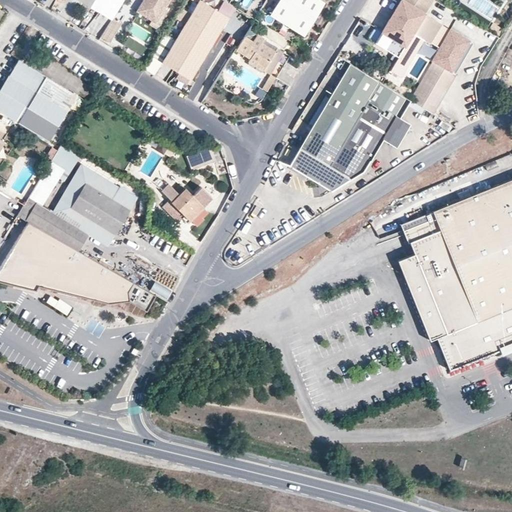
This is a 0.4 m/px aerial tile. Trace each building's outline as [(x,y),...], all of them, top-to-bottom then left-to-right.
[(83,0),(99,10),(112,18),(122,0),(83,0)] [(149,0),(142,0),(137,8),(142,11),(149,0)] [(167,0),(149,0),(142,11),(156,19),(167,0)] [(152,53),(189,76),(234,5),(226,0),(223,0),(218,9),(203,0),(198,0),(175,37),(166,31),(152,53)] [(320,0),(276,0),(270,10),(302,30),(320,0)] [(400,0),(395,9),(382,31),(376,42),(397,55),(408,36),(430,0),(400,0)] [(110,17),(99,35),(109,40),(119,22),(110,17)] [(463,20),(460,25),(469,30),(472,25),(463,20)] [(277,78),(289,56),(262,39),(263,37),(250,29),(237,48),(236,49),(249,57),(249,60),(277,78)] [(432,59),(450,70),(458,57),(453,54),(455,49),(457,50),(456,53),(459,55),(468,40),(450,29),(432,59)] [(406,60),(417,41),(408,36),(397,55),(403,59),(406,60)] [(454,72),(472,42),(468,40),(459,55),(456,53),(457,50),(455,49),(453,54),(458,57),(450,70),(454,72)] [(0,108),(49,139),(76,95),(19,59),(0,90),(0,108)] [(450,70),(432,59),(408,97),(430,111),(454,72),(450,70)] [(349,61),(298,145),(348,175),(361,167),(367,157),(373,160),(377,153),(372,150),(380,136),(393,143),(406,122),(397,116),(408,97),(349,61)] [(279,88),(283,82),(277,78),(273,84),(279,88)] [(348,175),(298,145),(288,160),(328,184),(348,175)] [(215,159),(210,146),(186,154),(191,167),(215,159)] [(136,198),(83,164),(71,184),(45,169),(24,204),(17,215),(29,222),(62,241),(79,251),(90,233),(106,243),(128,207),(130,209),(136,198)] [(201,206),(211,197),(200,185),(191,194),(185,188),(184,189),(179,194),(174,190),(168,183),(161,190),(171,201),(164,207),(177,220),(182,216),(186,221),(188,219),(195,226),(203,219),(202,218),(207,212),(201,206)] [(420,255),(404,261),(436,341),(442,338),(455,370),(511,347),(511,183),(435,214),(437,220),(442,232),(415,243),(420,255)] [(184,189),(180,184),(174,190),(179,194),(184,189)] [(442,232),(437,220),(411,231),(415,243),(442,232)] [(62,241),(29,222),(0,268),(0,282),(107,304),(126,300),(145,310),(156,295),(151,292),(79,251),(62,241)] [(151,279),(148,288),(166,295),(170,286),(151,279)] [(49,294),(46,300),(66,313),(72,305),(59,296),(57,299),(49,294)] [(307,372),(401,379),(406,318),(312,311),(307,372)] [(242,336),(257,331),(255,325),(240,330),(242,336)] [(259,340),(269,336),(266,329),(256,333),(259,340)]
